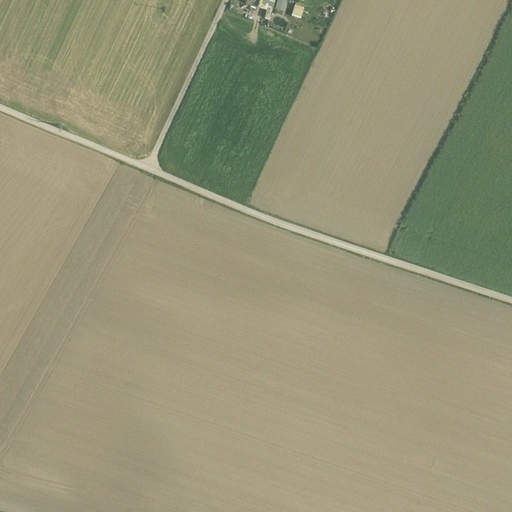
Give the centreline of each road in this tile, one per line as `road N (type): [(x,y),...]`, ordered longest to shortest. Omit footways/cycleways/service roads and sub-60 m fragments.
road 1 (unclassified): [(147,168),(280,223),(511,300)]
road 2 (unclassified): [(226,0),(147,168)]
road 3 (unclassified): [(0,105),(147,168)]
